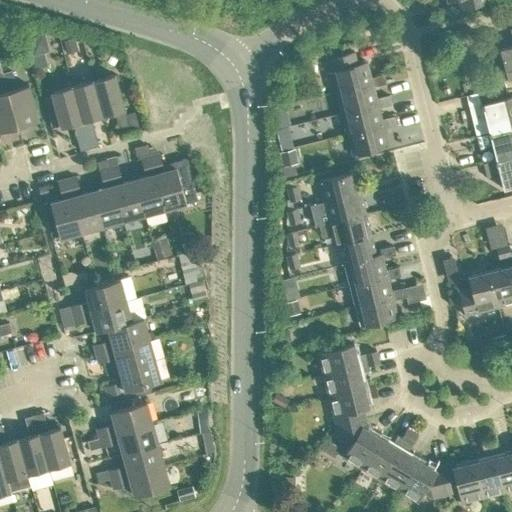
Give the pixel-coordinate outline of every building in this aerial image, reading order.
[(457,0),(460,9),(485,3),(484,0),(457,0)] [(24,26),(31,55),(48,51),(44,32),(24,26)] [(511,29),(510,30),(511,40),(511,45),(499,48),(507,80),(511,78),(511,29)] [(78,50),(75,38),(63,41),(66,54),(78,50)] [(327,57),(335,91),(371,82),(370,77),(366,61),(356,63),(353,50),(327,57)] [(0,130),(17,126),(2,72),(0,63),(0,130)] [(11,70),(2,72),(17,126),(38,120),(28,84),(16,87),(11,70)] [(114,74),(94,79),(103,115),(114,112),(119,130),(138,125),(134,112),(125,114),(114,74)] [(335,91),(341,112),(377,103),(376,98),(372,86),(386,83),(383,74),(370,77),(371,82),(335,91)] [(94,79),(72,85),(89,147),(98,145),(91,118),(103,115),(94,79)] [(89,147),(72,85),(50,91),(52,96),(43,98),(51,127),(60,124),(60,127),(72,123),(80,150),(89,147)] [(485,116),(488,131),(488,132),(511,126),(511,95),(501,98),(498,86),(477,92),(480,104),(469,106),(472,121),(481,119),(481,117),(485,116)] [(341,112),(346,133),(382,124),(381,119),(378,107),(391,104),(389,95),(376,98),(377,103),(341,112)] [(382,124),(346,133),(351,155),(388,146),(383,128),(396,125),(394,116),(381,119),(382,124)] [(492,144),(495,159),(495,160),(511,155),(511,126),(488,132),(488,131),(475,134),(479,149),(488,147),(488,145),(492,144)] [(144,176),(134,178),(144,214),(165,208),(148,148),(147,148),(147,145),(134,148),(137,159),(139,158),(144,176)] [(152,146),(148,148),(165,208),(185,203),(185,202),(197,199),(186,158),(173,161),(175,167),(163,170),(159,153),(152,146)] [(511,155),(495,160),(495,159),(482,162),(486,177),(495,175),(495,173),(499,172),(503,188),(511,185),(511,155)] [(115,156),(106,159),(123,220),(144,214),(134,178),(122,182),(115,156)] [(103,187),(92,190),(102,226),(123,220),(106,159),(96,161),(103,187)] [(296,174),(294,164),(279,167),(282,178),(296,174)] [(318,180),(323,201),(359,191),(354,171),(318,180)] [(75,176),(67,178),(81,231),(102,226),(92,190),(80,193),(75,176)] [(81,231),(67,178),(57,181),(62,198),(50,202),(59,237),(81,231)] [(47,192),(44,184),(37,186),(39,194),(47,192)] [(289,199),(290,201),(291,200),(299,198),(296,185),(287,187),(289,199)] [(323,201),(328,222),(365,213),(359,191),(323,201)] [(405,204),(394,207),(396,215),(407,212),(405,204)] [(286,210),(290,224),(299,221),(296,208),(293,209),(286,210)] [(331,234),(334,243),(370,234),(365,213),(328,222),(329,222),(319,225),(322,236),(331,234)] [(286,233),(290,246),(299,243),(295,230),(286,233)] [(339,265),(345,263),(344,263),(375,255),(375,254),(370,234),(334,243),(339,265)] [(171,255),(165,236),(152,240),(157,259),(171,255)] [(498,258),(502,257),(511,254),(508,244),(495,247),(498,258)] [(345,263),(350,283),(386,274),(384,269),(382,258),(395,254),(392,245),(379,248),(380,253),(375,254),(375,255),(344,263),(345,263)] [(188,283),(201,279),(206,278),(198,249),(177,254),(185,284),(188,283)] [(286,255),(289,268),(299,266),(295,253),(286,255)] [(502,257),(505,266),(510,265),(511,274),(511,253),(511,254),(502,257)] [(511,274),(510,265),(505,266),(489,270),(497,306),(511,302),(511,274)] [(350,283),(355,304),(391,295),(390,290),(387,278),(400,275),(398,266),(384,269),(386,274),(350,283)] [(497,306),(489,270),(467,275),(468,277),(454,280),(457,290),(458,290),(464,315),(497,306)] [(135,297),(129,276),(119,278),(84,288),(87,300),(69,305),(72,314),(125,300),(135,297)] [(201,279),(188,283),(193,303),(207,299),(201,279)] [(391,295),(355,304),(360,326),(396,317),(392,299),(405,296),(403,287),(390,290),(391,295)] [(298,289),(285,292),(286,300),(299,296),(298,289)] [(131,320),(143,317),(145,316),(139,296),(126,300),(125,300),(72,314),(74,324),(92,319),(95,331),(107,328),(107,327),(131,320)] [(300,313),(296,300),(285,303),(289,316),(300,313)] [(69,305),(58,308),(60,318),(72,314),(69,305)] [(72,314),(60,318),(63,327),(74,324),(72,314)] [(92,343),(95,353),(148,338),(143,317),(131,320),(107,327),(107,328),(110,339),(92,343)] [(0,334),(11,332),(9,322),(0,324),(0,334)] [(291,342),(288,329),(279,332),(282,344),(291,342)] [(508,348),(505,334),(492,337),(495,351),(508,348)] [(148,338),(95,353),(98,362),(115,357),(122,380),(104,385),(107,395),(128,389),(130,398),(151,393),(148,384),(160,380),(148,338)] [(474,338),(463,341),(466,353),(477,350),(474,338)] [(316,351),(322,373),(358,364),(357,359),(353,342),(316,351)] [(368,365),(379,362),(375,350),(365,352),(366,357),(368,365)] [(322,373),(327,394),(363,385),(360,371),(369,369),(368,365),(366,357),(357,359),(358,364),(322,373)] [(327,394),(335,427),(365,419),(363,408),(368,406),(363,385),(327,394)] [(284,407),(289,399),(276,392),(272,400),(284,407)] [(96,428),(98,437),(152,422),(146,401),(110,411),(113,423),(96,428)] [(43,412),(33,414),(48,468),(69,462),(59,426),(47,430),(43,412)] [(29,435),(17,438),(27,474),(48,468),(33,414),(24,417),(29,435)] [(342,456),(361,468),(380,436),(364,427),(366,423),(365,419),(335,427),(339,441),(348,446),(342,456)] [(119,441),(122,453),(157,443),(152,422),(98,437),(86,440),(89,450),(119,441)] [(0,423),(0,456),(10,491),(30,485),(27,474),(17,438),(6,441),(1,423),(0,423)] [(408,441),(412,444),(417,434),(406,428),(400,437),(408,441)] [(214,451),(210,435),(202,437),(206,453),(214,451)] [(361,468),(379,479),(398,447),(403,450),(408,441),(400,437),(397,435),(392,443),(380,436),(361,468)] [(482,448),(487,447),(495,445),(492,435),(480,438),(482,448)] [(98,482),(110,479),(163,464),(157,443),(122,453),(125,464),(107,469),(107,470),(96,473),(98,482)] [(487,447),(489,456),(494,455),(503,491),(511,489),(511,450),(501,453),(499,444),(495,445),(487,447)] [(379,479),(398,490),(417,458),(403,450),(398,447),(379,479)] [(494,455),(489,456),(473,461),(482,497),(503,491),(494,455)] [(0,493),(10,491),(0,456),(0,493)] [(431,497),(447,493),(439,463),(435,464),(433,468),(417,458),(398,490),(417,501),(423,491),(431,497)] [(439,463),(447,493),(457,491),(460,502),(482,497),(473,461),(452,466),(451,460),(439,463)] [(163,464),(110,479),(112,488),(130,483),(133,495),(169,485),(163,464)] [(294,489),(295,477),(285,477),(285,489),(294,489)] [(195,496),(192,485),(176,490),(179,500),(195,496)]
